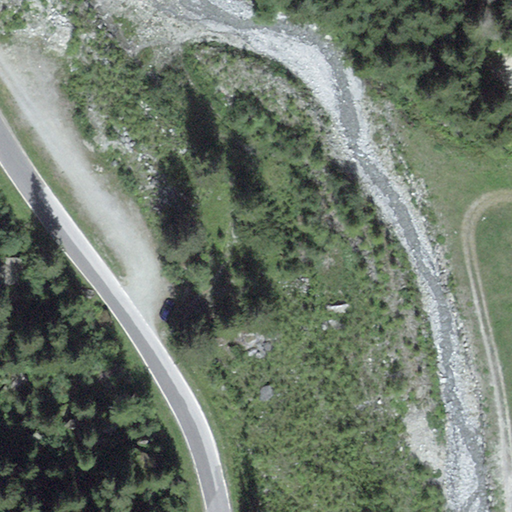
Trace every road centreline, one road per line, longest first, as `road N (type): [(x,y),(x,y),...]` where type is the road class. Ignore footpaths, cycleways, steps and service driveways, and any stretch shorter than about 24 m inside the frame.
road 1 (tertiary): [(0,138),(170,379),(198,436),(218,511)]
road 2 (track): [(511,195),(481,201),(468,245),(501,391),(511,511)]
road 3 (track): [(131,318),(143,289),(141,268),(0,62)]
